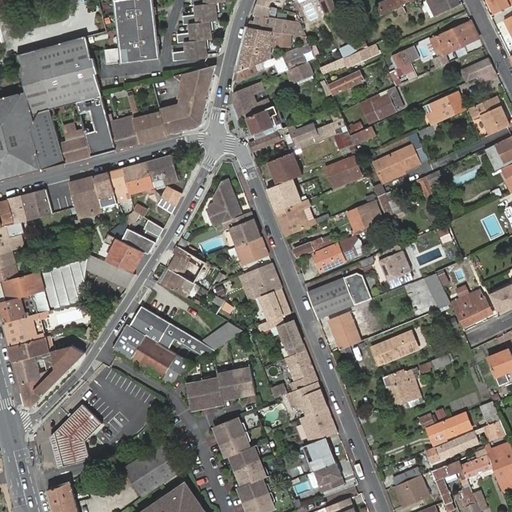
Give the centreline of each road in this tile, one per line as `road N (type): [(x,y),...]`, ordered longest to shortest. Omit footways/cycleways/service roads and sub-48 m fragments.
road 1 (residential): [(214,140),(241,150),(383,511)]
road 2 (residential): [(214,140),(168,236),(82,370),(35,416),(7,426)]
road 3 (residential): [(0,188),(179,140),(214,140)]
road 4 (residential): [(246,0),(214,140)]
